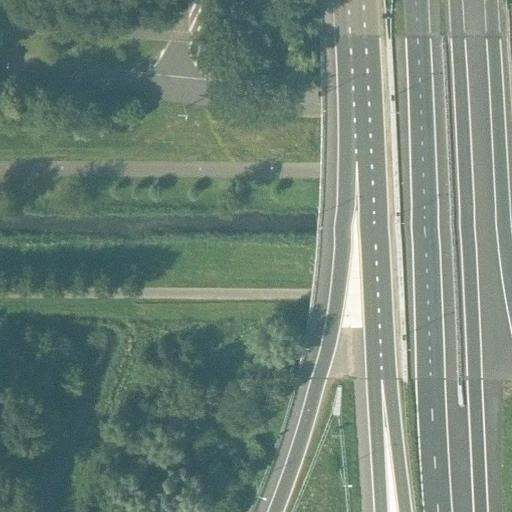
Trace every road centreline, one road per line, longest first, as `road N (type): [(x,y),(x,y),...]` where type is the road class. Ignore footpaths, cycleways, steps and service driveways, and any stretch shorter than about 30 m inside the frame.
road 1 (motorway): [(480,511),(454,0)]
road 2 (motorway): [(437,511),(413,0)]
road 3 (motorway): [(360,170),(304,426),(273,511)]
road 4 (tertiary): [(179,93),(511,104)]
road 5 (motorway): [(511,281),(490,0)]
road 6 (motorway): [(365,281),(389,377),(405,511)]
road 7 (motorway): [(365,281),(377,511)]
road 8 (unclassified): [(0,65),(179,93)]
road 9 (motorway): [(353,0),(360,170)]
